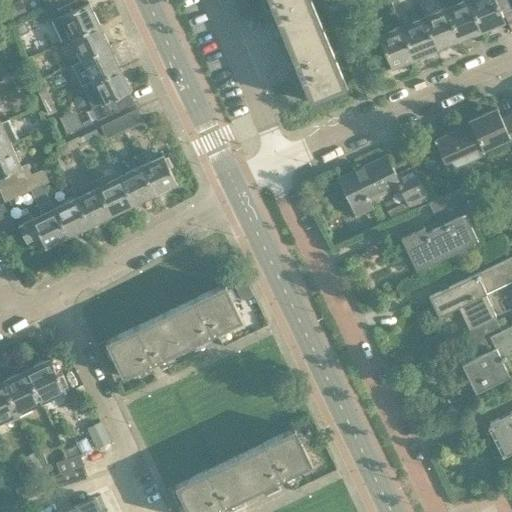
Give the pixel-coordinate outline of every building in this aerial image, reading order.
[(42,0),(46,9),(64,0),(42,0)] [(86,0),(64,0),(46,9),(51,21),(62,42),(69,38),(69,39),(99,24),(89,2),(88,2),(86,0)] [(267,0),(284,41),(321,26),(310,0),(267,0)] [(481,32),(467,0),(461,0),(445,7),(459,41),(481,32)] [(511,8),(507,0),(467,0),(481,32),(504,23),(500,13),(511,8)] [(459,41),(445,7),(422,16),(436,50),(459,41)] [(436,50),(422,16),(400,25),(414,60),(436,50)] [(24,22),(15,26),(20,35),(29,31),(24,22)] [(80,61),(110,46),(99,24),(69,39),(80,61)] [(414,60),(400,25),(377,35),(391,69),(414,60)] [(347,87),(321,26),(284,41),(310,102),(347,87)] [(90,82),(120,68),(110,46),(80,61),(90,82)] [(28,70),(36,67),(31,56),(23,59),(28,70)] [(36,67),(28,70),(33,81),(41,78),(36,67)] [(90,82),(81,87),(92,108),(97,119),(132,102),(132,101),(127,92),(131,90),(120,68),(90,82)] [(38,92),(46,89),(41,78),(33,81),(38,92)] [(43,103),(51,100),(46,89),(38,92),(43,103)] [(51,100),(43,103),(48,115),(56,111),(51,100)] [(496,108),(469,121),(470,124),(434,140),(447,170),(484,153),(483,149),(508,138),(511,146),(511,145),(511,114),(501,119),(496,108)] [(141,120),(136,109),(107,123),(113,134),(141,120)] [(0,149),(11,145),(18,141),(8,119),(1,122),(0,122),(0,149)] [(113,134),(107,123),(101,126),(106,137),(113,134)] [(71,150),(82,144),(78,137),(67,142),(71,150)] [(71,150),(67,142),(56,148),(60,155),(71,150)] [(0,189),(30,175),(26,165),(21,167),(11,145),(0,149),(0,189)] [(140,165),(154,195),(177,184),(168,167),(171,166),(167,157),(164,158),(162,155),(140,165)] [(412,165),(395,173),(387,157),(338,181),(354,215),(372,206),(368,197),(397,184),(409,210),(429,201),(412,165)] [(118,176),(133,206),(154,195),(140,165),(118,176)] [(35,173),(40,185),(42,184),(47,182),(42,170),(35,173)] [(93,180),(111,216),(133,206),(118,176),(115,170),(93,180)] [(40,185),(35,173),(30,175),(0,189),(0,190),(5,201),(31,189),(40,185)] [(474,242),(461,216),(475,209),(468,196),(483,189),(478,178),(414,209),(415,210),(432,202),(443,223),(425,232),(423,226),(400,237),(416,271),(474,242)] [(75,197),(89,227),(111,216),(93,180),(71,191),(75,197)] [(40,185),(31,189),(39,207),(50,201),(42,184),(40,185)] [(53,208),(67,238),(89,227),(75,197),(53,208)] [(67,238),(53,208),(50,201),(39,207),(42,213),(18,225),(26,242),(39,236),(45,248),(67,238)] [(511,258),(511,257),(428,296),(438,317),(458,307),(469,330),(471,329),(477,343),(489,337),(500,331),(494,318),(496,317),(485,295),(511,281),(511,258)] [(243,275),(232,280),(241,300),(253,295),(243,275)] [(224,284),(164,312),(182,348),(207,336),(208,340),(218,336),(216,332),(242,320),(231,299),(236,297),(231,286),(227,288),(224,284)] [(157,360),(182,348),(164,312),(105,341),(107,346),(103,348),(108,358),(112,356),(122,377),(148,365),(149,368),(159,364),(157,360)] [(495,348),(461,364),(475,393),(508,377),(509,376),(502,361),(511,355),(511,325),(500,331),(489,337),(495,348)] [(25,369),(41,403),(65,392),(63,387),(67,386),(62,375),(59,376),(57,372),(56,373),(49,357),(25,369)] [(41,403),(25,369),(1,380),(18,415),(41,403)] [(0,380),(0,423),(18,415),(1,380),(0,380)] [(487,427),(502,457),(511,452),(511,410),(489,422),(491,425),(487,427)] [(97,448),(110,441),(101,422),(87,429),(97,448)] [(234,456),(251,492),(276,481),(278,484),(283,482),(287,480),(286,476),(311,464),(301,443),(305,441),(300,431),(296,433),(294,428),(234,456)] [(76,442),(81,452),(90,448),(85,438),(76,442)] [(57,462),(60,473),(83,466),(79,455),(76,446),(64,450),(67,459),(57,462)] [(33,453),(24,458),(33,475),(42,471),(33,453)] [(251,492),(234,456),(174,485),(177,490),(173,492),(177,502),(182,500),(187,511),(210,511),(217,509),(218,511),(220,511),(224,510),(229,508),(227,504),(251,492)] [(83,466),(60,473),(52,476),(55,487),(87,477),(83,466)] [(25,486),(29,497),(38,494),(34,482),(25,486)] [(29,497),(25,486),(16,489),(20,500),(29,497)] [(60,511),(100,511),(93,497),(60,511)]
